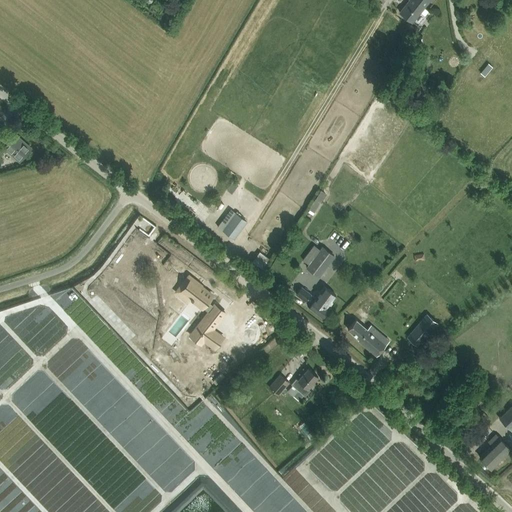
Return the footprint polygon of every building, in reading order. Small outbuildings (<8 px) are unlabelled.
[(409,0),(400,12),(412,22),(429,0),(409,0)] [(488,64),(481,73),(485,76),(492,67),(488,64)] [(15,134),(4,147),(20,161),(31,148),(30,148),(21,141),(22,140),(15,134)] [(230,192),(235,196),(242,186),(237,182),(230,192)] [(320,192),(314,200),(320,204),(326,195),(320,192)] [(234,239),(247,222),(231,211),(219,227),(234,239)] [(209,223),(213,227),(219,220),(215,217),(209,223)] [(306,267),(319,277),(335,256),(323,246),(306,267)] [(148,261),(156,267),(167,275),(171,270),(177,262),(176,261),(176,262),(165,254),(166,253),(158,247),(148,261)] [(266,271),(274,261),(264,253),(256,264),(266,271)] [(107,288),(120,298),(144,266),(132,256),(123,267),(115,261),(109,269),(117,275),(107,288)] [(186,280),(180,288),(190,296),(192,293),(209,306),(196,323),(207,331),(204,334),(216,343),(224,333),(205,317),(212,308),(220,315),(226,307),(215,299),(214,300),(208,296),(213,290),(202,281),(202,280),(190,270),(184,277),(186,280)] [(387,285),(395,276),(390,272),(383,281),(387,285)] [(386,296),(396,307),(411,293),(401,282),(386,296)] [(336,295),(328,289),(324,286),(316,297),(301,286),(296,294),(305,300),(303,303),(322,317),(329,308),(328,307),(336,295)] [(96,295),(94,294),(88,300),(97,308),(108,296),(100,290),(96,295)] [(367,299),(360,306),(370,315),(376,307),(372,303),(367,299)] [(102,305),(106,311),(113,306),(109,300),(102,305)] [(426,313),(406,335),(417,345),(437,322),(426,313)] [(356,320),(348,329),(359,338),(358,340),(376,356),(386,344),(374,334),(377,330),(371,324),(367,329),(362,325),(356,320)] [(382,324),(388,330),(392,326),(386,320),(382,324)] [(259,380),(267,374),(261,367),(254,374),(259,380)] [(310,389),(308,388),(312,384),(318,377),(308,368),(302,375),(298,380),(296,379),(292,384),(304,395),(310,389)] [(278,395),(289,382),(280,375),(269,387),(278,395)] [(511,430),(511,405),(500,417),(511,430)] [(477,413),(473,418),(481,426),(485,421),(477,413)] [(491,468),(498,461),(510,449),(496,434),(489,441),(492,444),(480,457),(486,463),(485,464),(486,465),(487,464),(491,468)]
